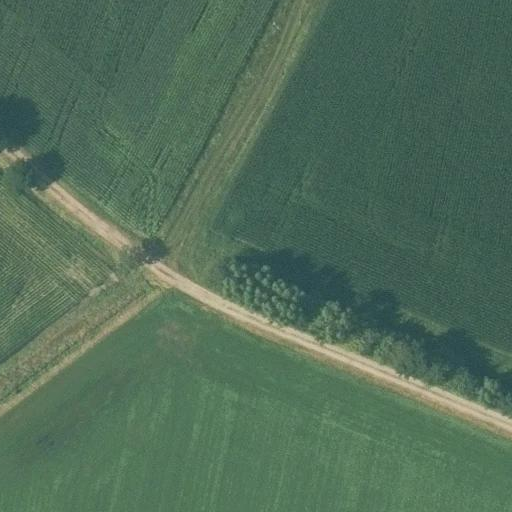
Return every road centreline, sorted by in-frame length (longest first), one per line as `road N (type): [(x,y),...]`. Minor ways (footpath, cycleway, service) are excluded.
road 1 (track): [(0,145),(158,272),(511,423)]
road 2 (track): [(174,279),(311,0)]
